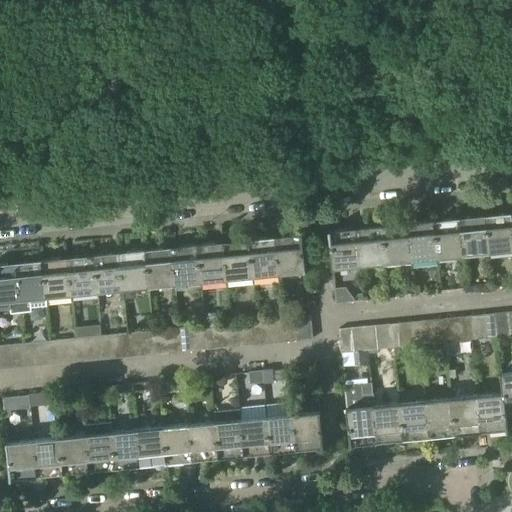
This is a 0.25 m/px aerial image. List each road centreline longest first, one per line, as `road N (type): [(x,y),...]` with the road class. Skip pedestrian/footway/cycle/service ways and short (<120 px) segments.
road 1 (residential): [(511,167),(0,217)]
road 2 (residential): [(134,511),(443,481),(456,486)]
